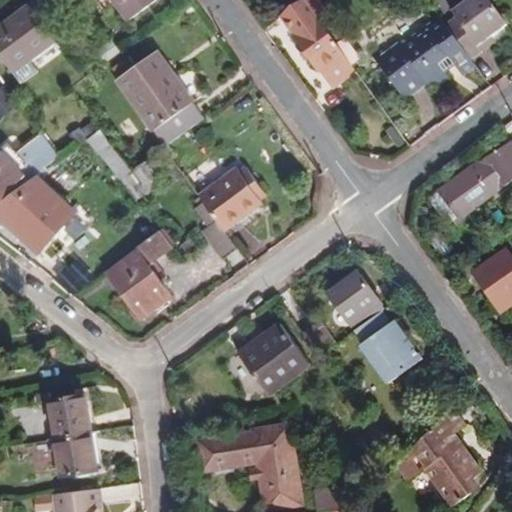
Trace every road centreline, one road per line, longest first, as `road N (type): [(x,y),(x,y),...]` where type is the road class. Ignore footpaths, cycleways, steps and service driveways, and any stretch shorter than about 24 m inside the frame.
road 1 (residential): [(366,203),(139,370)]
road 2 (residential): [(216,0),(366,203)]
road 3 (residential): [(366,203),(511,401)]
road 4 (residential): [(511,96),(366,203)]
road 5 (residential): [(139,370),(0,266)]
road 6 (residential): [(161,511),(139,370)]
